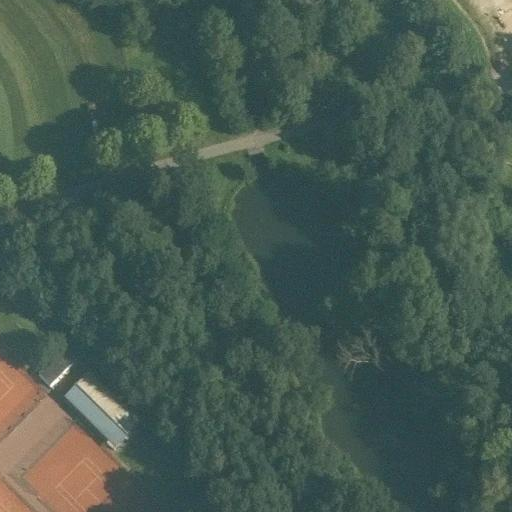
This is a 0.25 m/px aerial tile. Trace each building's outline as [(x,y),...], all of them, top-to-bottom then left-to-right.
[(433,4),(425,15),(445,30),(453,19),(433,4)] [(429,122),(432,141),(470,134),(467,115),(429,122)] [(40,376),(51,387),(77,359),(66,349),(40,376)] [(139,426),(88,377),(63,402),(115,451),(139,426)] [(155,441),(145,432),(137,440),(147,450),(155,441)] [(213,500),(204,493),(196,501),(205,509),(213,500)]
